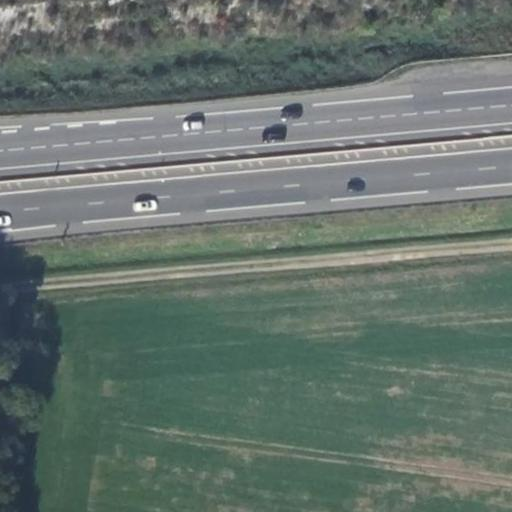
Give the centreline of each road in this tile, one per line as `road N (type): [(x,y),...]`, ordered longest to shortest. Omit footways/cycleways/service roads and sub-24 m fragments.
road 1 (trunk): [(511,104),(0,150)]
road 2 (trunk): [(0,212),(511,167)]
road 3 (track): [(511,243),(0,288)]
